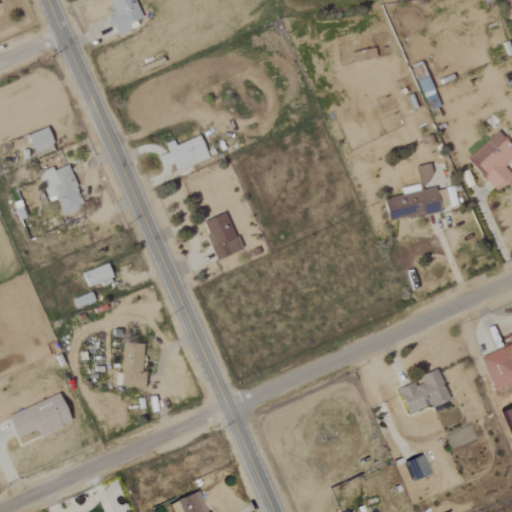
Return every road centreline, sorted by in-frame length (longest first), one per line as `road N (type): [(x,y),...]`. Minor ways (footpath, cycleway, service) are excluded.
road 1 (residential): [(0,509),(511,281)]
road 2 (tertiary): [(272,511),(44,0)]
